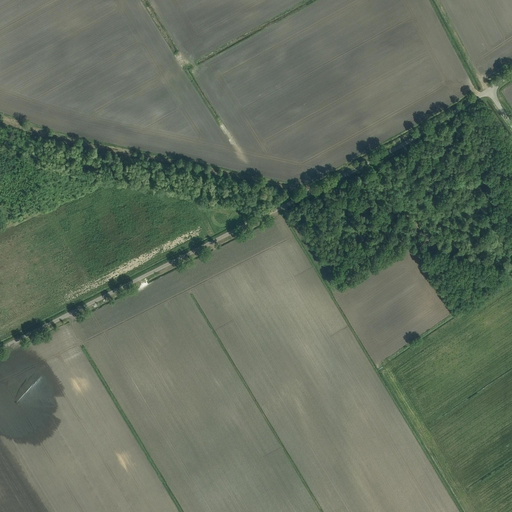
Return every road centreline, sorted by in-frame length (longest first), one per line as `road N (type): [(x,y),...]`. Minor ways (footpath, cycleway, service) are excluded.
road 1 (unclassified): [(0,348),(313,191),(487,90)]
road 2 (track): [(313,191),(511,236)]
